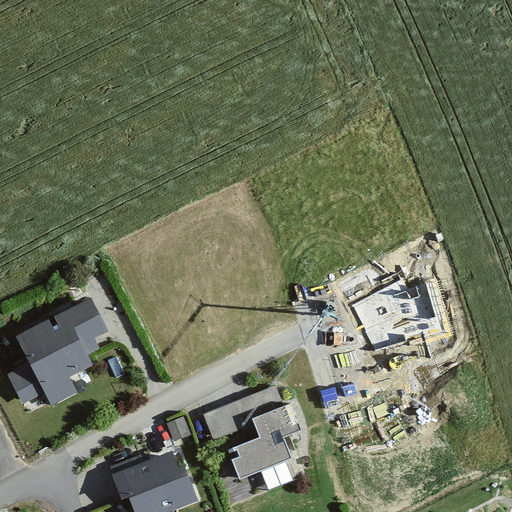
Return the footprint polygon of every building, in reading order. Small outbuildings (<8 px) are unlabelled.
[(383,165),(295,200),(307,228),(369,203),(379,229),(404,219),(383,165)] [(384,267),(344,284),(372,356),(411,339),(434,310),(427,285),(395,295),(384,267)] [(81,294),(4,332),(19,363),(0,372),(18,408),(38,398),(43,407),(75,391),(67,374),(84,366),(76,350),(86,345),(81,334),(97,326),(81,294)] [(276,383),(199,412),(210,441),(246,427),(249,434),(218,446),(225,464),(215,468),(229,504),(293,480),(275,434),(293,428),(276,383)] [(169,446),(109,471),(125,511),(165,511),(169,506),(190,497),(169,446)]
